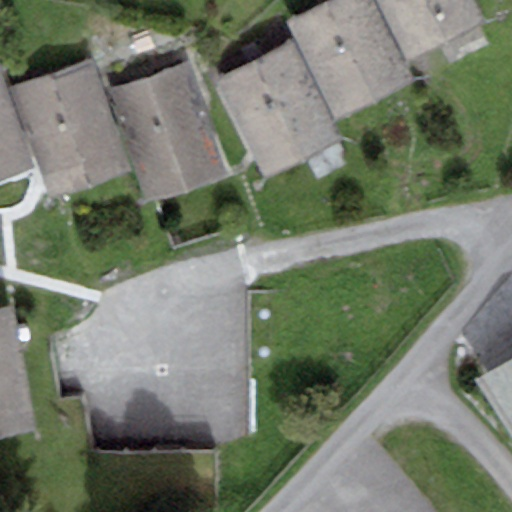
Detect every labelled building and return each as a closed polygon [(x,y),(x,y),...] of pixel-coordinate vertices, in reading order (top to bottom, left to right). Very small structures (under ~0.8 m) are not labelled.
[(326,0),(285,22),(335,120),(412,81),(370,0),(326,0)] [(485,22),(473,0),(374,0),(407,62),(485,22)] [(211,79),(263,180),(341,140),(289,39),(211,79)] [(9,87),(49,200),(130,171),(90,58),(9,87)] [(106,90),(147,202),(226,173),(186,62),(106,90)] [(0,177),(31,167),(0,76),(0,177)] [(15,302),(0,304),(0,437),(38,430),(15,302)] [(511,441),(511,354),(472,379),(511,441)] [(218,511),(219,450),(88,450),(88,511),(218,511)]
